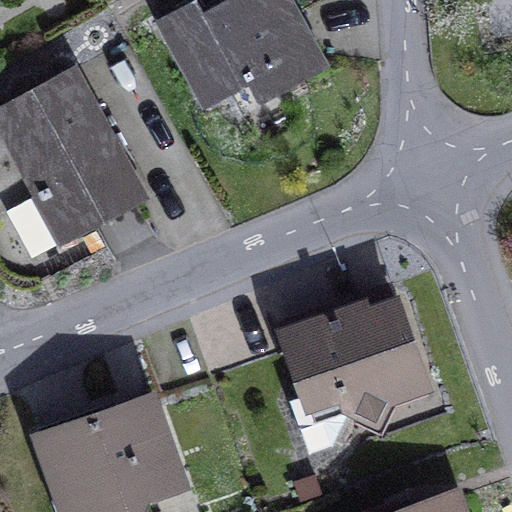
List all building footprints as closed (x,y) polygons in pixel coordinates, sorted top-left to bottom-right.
[(248,84),(260,105),(329,68),(292,0),(227,0),(203,14),(196,1),(157,21),(204,107),(248,84)] [(74,237),(143,199),(73,70),(0,111),(0,216),(8,212),(40,195),(43,201),(51,196),(74,237)] [(34,259),(74,237),(51,196),(43,201),(40,195),(8,212),(34,259)] [(366,316),(397,304),(391,289),(360,300),(363,307),(366,316)] [(389,397),(425,385),(397,304),(366,316),(363,307),(335,317),(285,335),(306,395),(292,400),(311,453),(333,445),(345,420),(350,409),(377,422),(389,397)] [(282,327),(285,335),(335,317),(333,309),(282,327)] [(345,420),(383,438),(397,407),(429,396),(425,385),(389,397),(377,422),(350,409),(345,420)] [(137,511),(144,497),(182,484),(151,398),(41,437),(62,497),(67,511),(103,511),(109,510),(112,511),(137,511)] [(109,510),(103,511),(67,511),(62,497),(52,501),(56,511),(111,511),(112,511),(109,510)] [(457,511),(453,499),(415,511),(457,511)]
